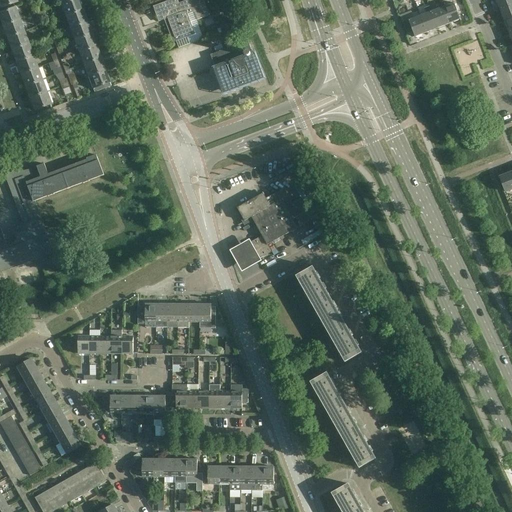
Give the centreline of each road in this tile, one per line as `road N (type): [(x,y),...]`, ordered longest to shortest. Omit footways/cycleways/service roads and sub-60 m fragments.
road 1 (secondary): [(353,101),(511,442)]
road 2 (residential): [(359,482),(387,461),(347,387),(349,374),(376,359),(320,262),(302,257),(231,297)]
road 3 (secondary): [(511,380),(372,82)]
road 4 (residential): [(139,511),(49,350),(35,341),(0,358)]
road 5 (residential): [(187,167),(353,101)]
road 6 (residential): [(344,83),(179,149)]
road 7 (residential): [(153,85),(6,139)]
road 8 (residential): [(231,297),(280,436)]
road 9 (residential): [(187,167),(231,297)]
